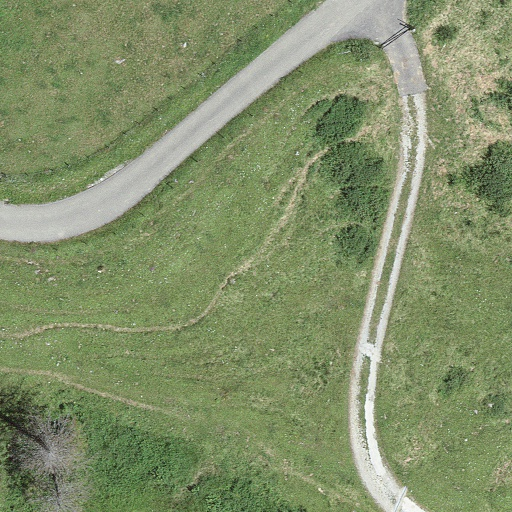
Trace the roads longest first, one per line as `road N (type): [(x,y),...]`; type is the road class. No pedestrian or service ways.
road 1 (track): [(370,0),(392,34),(416,129),(361,395),(362,436),(370,468),(406,511)]
road 2 (track): [(350,0),(118,192),(54,220),(0,219)]
